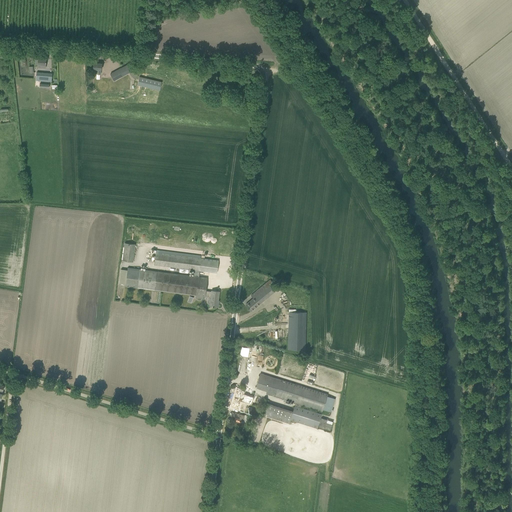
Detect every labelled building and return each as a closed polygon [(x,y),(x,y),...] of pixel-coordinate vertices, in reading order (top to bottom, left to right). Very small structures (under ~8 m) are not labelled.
[(46,58),(38,58),(38,60),(36,60),(35,64),(38,64),(37,67),(45,68),(46,58)] [(101,69),(102,63),(93,63),(93,69),(93,73),(100,74),(100,69),(101,69)] [(114,80),(131,71),(127,65),(110,74),(114,80)] [(37,72),(36,79),(38,79),(38,80),(49,81),(49,80),(51,80),(52,74),(37,72)] [(160,91),(162,83),(140,77),(138,85),(160,91)] [(194,270),(194,276),(199,277),(200,270),(220,273),(225,234),(141,223),(136,262),(194,270)] [(135,244),(125,243),(122,261),(133,262),(135,244)] [(209,303),(210,303),(210,306),(213,306),(212,306),(213,306),(214,306),(217,306),(219,291),(212,290),(211,291),(206,291),(207,278),(199,277),(194,276),(128,267),(127,270),(121,269),(119,283),(125,284),(125,286),(196,295),(196,298),(205,299),(205,296),(210,297),(208,298),(208,302),(209,303)] [(273,280),(268,283),(267,282),(251,295),(253,298),(246,305),(251,311),(274,291),(280,285),(277,282),(276,283),(273,280)] [(305,312),(306,309),(288,308),(288,348),(306,349),(306,312),(305,312)] [(335,398),(327,395),(328,394),(260,373),(256,387),(267,391),(266,394),(296,403),(302,404),(322,411),(323,408),(331,411),(335,398)] [(251,404),(254,394),(248,392),(248,391),(244,390),(243,393),(232,390),(230,398),(251,404)] [(302,404),(296,403),(293,410),(265,401),(261,415),(266,416),(266,414),(267,414),(267,416),(289,423),(290,419),(317,428),(318,425),(320,418),(322,413),(301,407),(302,404)] [(243,421),(245,415),(233,412),(231,418),(243,421)] [(332,424),(326,422),(327,420),(321,418),(319,426),(330,430),(332,424)]
